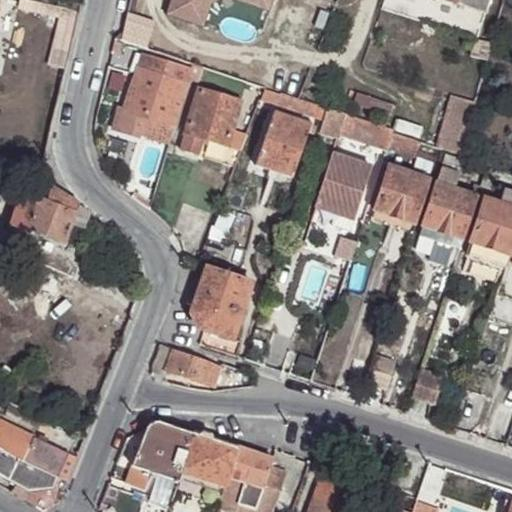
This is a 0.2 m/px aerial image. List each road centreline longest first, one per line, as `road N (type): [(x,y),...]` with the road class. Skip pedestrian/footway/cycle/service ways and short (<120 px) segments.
road 1 (residential): [(118,393),(157,302),(165,254),(76,176),(72,145),(105,0)]
road 2 (residential): [(118,393),(201,410),(279,401),(511,475)]
road 3 (residential): [(68,511),(118,393)]
